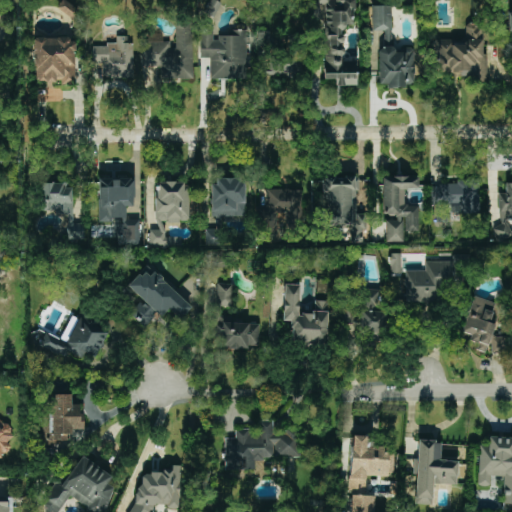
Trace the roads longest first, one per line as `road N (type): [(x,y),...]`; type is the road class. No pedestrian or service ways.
road 1 (residential): [(511,131),(55,137)]
road 2 (residential): [(511,390),(240,394),(158,386)]
